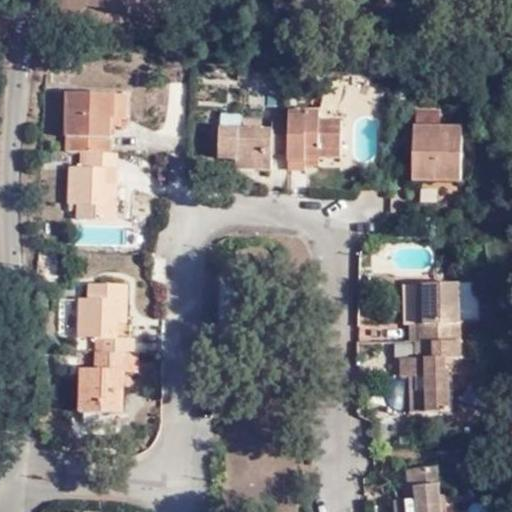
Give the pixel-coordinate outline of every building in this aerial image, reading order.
[(267,73),(267,64),(251,64),(251,73),(267,73)] [(297,64),(285,65),(285,87),(301,87),(301,73),(297,73),(297,64)] [(91,148),(109,149),(110,117),(113,116),(113,89),(65,89),(64,148),(91,148)] [(124,89),(113,89),(113,116),(123,116),(124,89)] [(409,104),(409,120),(433,121),(434,105),(409,104)] [(315,107),(284,106),(284,116),(283,151),(283,164),(302,164),(301,158),(302,141),(313,142),(314,151),(338,152),(338,116),(316,114),(315,107)] [(283,151),(284,116),(269,117),(269,126),(219,125),(217,154),(232,155),(231,163),(268,163),(269,151),(283,151)] [(409,120),(408,120),(406,173),(455,174),(456,122),(433,121),(409,120)] [(313,142),(302,141),(301,158),(314,158),(314,151),(313,142)] [(109,149),(91,148),(90,162),(73,161),(72,199),(80,200),(79,212),(117,214),(118,187),(109,186),(109,177),(110,177),(110,162),(118,163),(119,149),(109,149)] [(118,177),(110,177),(109,177),(109,186),(118,187),(118,177)] [(103,333),(103,348),(132,350),(133,331),(115,330),(116,315),(117,307),(125,308),(125,279),(92,278),(90,292),(81,292),(79,331),(103,333)] [(486,336),(485,319),(481,319),(480,280),(460,281),(424,282),(425,296),(418,295),(419,322),(419,339),(486,336)] [(125,315),(125,308),(117,307),(116,315),(125,315)] [(413,339),(419,339),(419,322),(410,322),(410,339),(413,339)] [(486,336),(419,339),(413,339),(414,357),(403,357),(404,372),(418,373),(420,409),(455,409),(453,370),(449,370),(449,355),(465,356),(488,355),(486,336)] [(132,350),(103,348),(95,348),(95,364),(81,364),(79,405),(122,407),(124,366),(136,365),(137,350),(132,350)] [(445,511),(445,502),(441,502),(439,482),(437,463),(413,464),(416,495),(393,497),(394,511),(445,511)]
